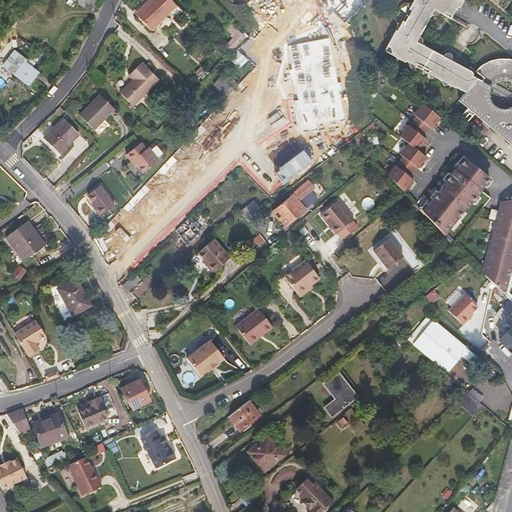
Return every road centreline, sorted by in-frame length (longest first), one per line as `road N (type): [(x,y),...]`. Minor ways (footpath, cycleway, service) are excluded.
road 1 (residential): [(108,284),(243,140)]
road 2 (residential): [(2,151),(73,76),(112,0)]
road 3 (tertiary): [(221,511),(145,351)]
road 4 (tertiary): [(108,284),(70,222),(2,151)]
road 5 (unknown): [(145,351),(267,237)]
road 6 (residential): [(243,140),(266,55),(322,0)]
road 7 (residential): [(145,351),(0,404)]
